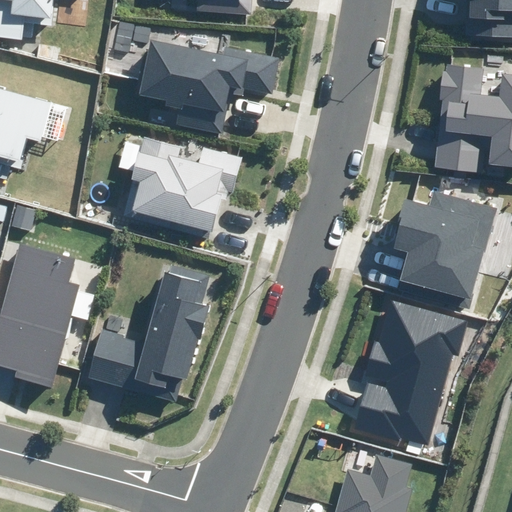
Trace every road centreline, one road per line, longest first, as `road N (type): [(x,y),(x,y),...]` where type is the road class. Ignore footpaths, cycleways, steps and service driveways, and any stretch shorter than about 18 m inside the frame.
road 1 (residential): [(363,0),(314,237),(212,511)]
road 2 (residential): [(205,511),(0,448)]
